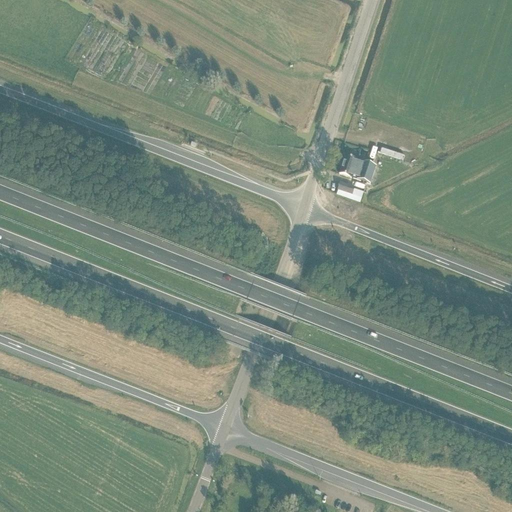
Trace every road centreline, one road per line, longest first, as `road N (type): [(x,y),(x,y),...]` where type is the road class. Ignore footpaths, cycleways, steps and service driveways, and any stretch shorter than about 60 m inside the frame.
road 1 (motorway): [(0,236),(511,437)]
road 2 (motorway): [(511,393),(0,193)]
road 3 (motorway): [(303,208),(0,89)]
road 4 (motorway): [(0,339),(225,427)]
road 5 (tertiary): [(225,427),(303,208)]
road 6 (motorway): [(225,427),(438,511)]
road 7 (motorway): [(511,289),(303,208)]
road 8 (tertiary): [(303,208),(371,0)]
